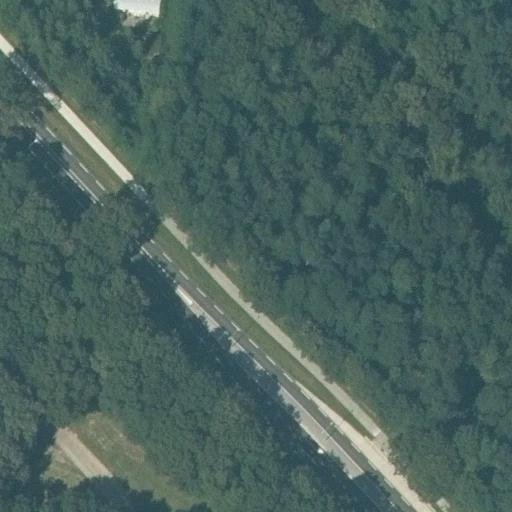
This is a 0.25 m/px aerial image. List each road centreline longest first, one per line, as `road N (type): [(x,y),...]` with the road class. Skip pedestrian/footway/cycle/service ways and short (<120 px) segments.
road 1 (primary): [(408,511),(203,302),(150,260)]
road 2 (primary): [(150,260),(184,315),(357,511)]
road 3 (primary): [(150,260),(0,98)]
